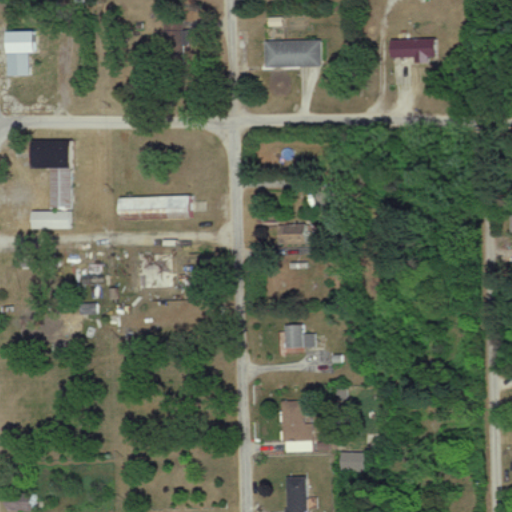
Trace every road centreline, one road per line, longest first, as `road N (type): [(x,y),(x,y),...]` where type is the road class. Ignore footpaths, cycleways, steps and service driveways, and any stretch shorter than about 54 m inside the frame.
road 1 (residential): [(0,121),(511,123)]
road 2 (residential): [(497,511),(485,124)]
road 3 (residential): [(245,511),(234,127)]
road 4 (residential): [(234,127),(230,0)]
